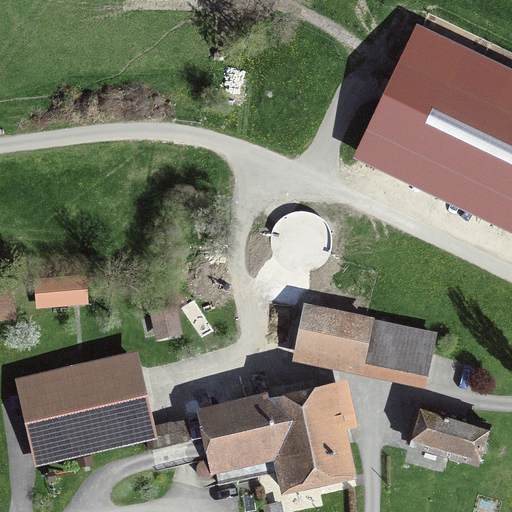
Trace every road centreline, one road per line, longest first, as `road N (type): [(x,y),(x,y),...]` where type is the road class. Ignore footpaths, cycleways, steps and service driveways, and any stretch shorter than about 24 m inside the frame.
road 1 (residential): [(511,276),(260,158),(144,130),(0,150)]
road 2 (residential): [(371,511),(375,398),(410,388),(511,407)]
